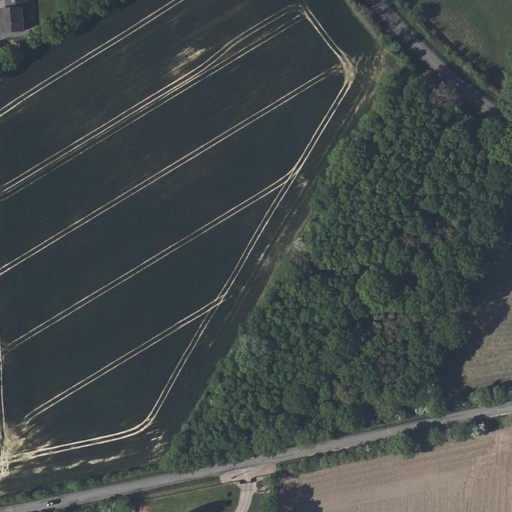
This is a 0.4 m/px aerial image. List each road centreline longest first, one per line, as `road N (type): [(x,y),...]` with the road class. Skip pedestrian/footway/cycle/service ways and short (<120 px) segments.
road 1 (unclassified): [(13,511),(511,406)]
road 2 (tertiary): [(374,0),(427,56),(511,123)]
